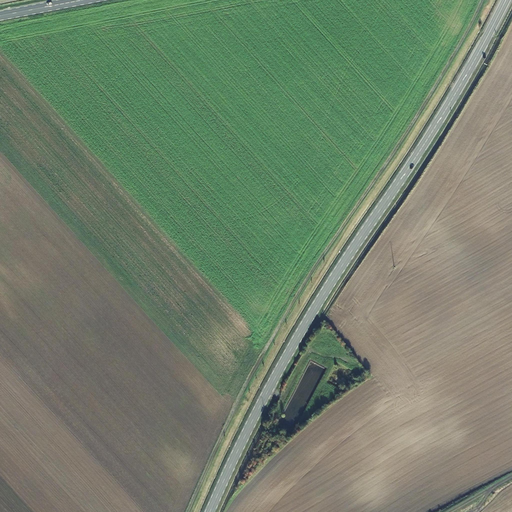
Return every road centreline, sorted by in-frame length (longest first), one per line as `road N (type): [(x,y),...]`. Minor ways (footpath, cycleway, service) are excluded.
road 1 (track): [(186,511),(313,265),(419,112),(482,0)]
road 2 (primary): [(505,0),(444,112),(301,329),(209,511)]
